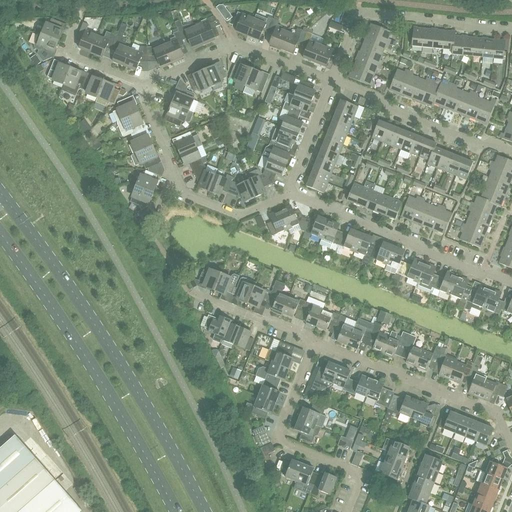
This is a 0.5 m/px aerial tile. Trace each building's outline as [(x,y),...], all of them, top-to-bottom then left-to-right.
[(218,4),(215,5),(215,6),(225,20),(231,16),(222,3),(218,4)] [(236,17),(240,19),(236,31),(247,36),(254,19),(243,14),(243,12),(238,10),(236,17)] [(215,38),(211,29),(220,25),(214,16),(195,24),(204,45),(215,40),(214,38),(215,38)] [(259,41),(264,28),(269,31),(274,19),(273,19),(268,17),(265,23),(254,19),(247,36),(259,41)] [(279,18),(274,17),(273,19),(274,19),(269,31),(274,33),(269,45),(281,49),(288,32),(281,30),(282,27),(278,25),(279,21),(278,21),(279,18)] [(62,23),(51,19),(49,25),(46,24),(42,35),(58,41),(62,31),(60,30),(62,23)] [(192,48),(193,50),(204,45),(195,24),(183,26),(180,20),(174,22),(177,28),(178,31),(181,38),(187,36),(192,48)] [(340,32),(342,27),(342,26),(331,22),(328,27),(340,32)] [(78,34),(84,36),(79,48),(90,53),(97,36),(88,32),(89,29),(87,28),(89,25),(83,23),(78,34)] [(389,44),(391,40),(388,39),(391,32),(371,24),(366,35),(389,44)] [(224,27),(219,29),(225,42),(229,40),(224,27)] [(292,54),(297,42),(302,44),(308,29),(304,27),(302,31),(297,29),(294,35),(288,32),(281,49),(292,54)] [(412,46),(422,47),(424,29),(413,28),(412,46)] [(308,46),(303,58),(314,63),(321,46),(310,41),(312,35),(312,34),(313,31),(308,29),(302,44),(308,46)] [(422,47),(432,48),(434,30),(424,29),(422,47)] [(183,57),(178,45),(181,44),(179,39),(181,38),(178,31),(173,33),(172,30),(174,37),(170,39),(172,42),(165,45),(173,64),(184,59),(183,57)] [(432,48),(443,49),(444,31),(434,30),(432,48)] [(112,62),(124,66),(131,49),(124,47),(127,40),(122,38),(124,34),(118,31),(117,36),(112,47),(117,49),(112,62)] [(452,54),(454,32),(444,31),(443,49),(452,50),(452,54)] [(107,45),(112,47),(117,36),(106,32),(104,38),(97,36),(90,53),(102,57),(107,45)] [(455,32),(454,32),(452,54),(462,55),(464,37),(455,36),(455,32)] [(52,58),(52,50),(54,51),(58,41),(42,35),(38,34),(34,46),(35,49),(38,50),(37,54),(43,62),(52,58)] [(366,35),(362,46),(382,54),(385,47),(388,48),(389,45),(389,44),(366,35)] [(462,55),(473,56),(474,38),(464,37),(462,55)] [(473,56),(483,57),(484,39),(474,38),(473,56)] [(483,57),(493,59),(495,40),(484,39),(483,57)] [(505,41),(495,40),(493,59),(503,60),(505,41)] [(160,67),(161,66),(162,69),(173,64),(165,45),(159,47),(157,44),(151,47),(148,47),(148,62),(158,62),(160,67)] [(333,50),(321,46),(314,63),(326,67),(333,50)] [(362,46),(358,56),(381,65),(383,61),(380,60),(382,54),(362,46)] [(140,47),(138,52),(131,49),(124,66),(136,71),(139,62),(148,62),(148,47),(140,47)] [(28,56),(36,66),(41,63),(35,55),(33,52),(32,53),(30,50),(27,52),(29,55),(28,56)] [(358,56),(354,67),(374,75),(376,69),(379,70),(381,65),(358,56)] [(48,76),(54,78),(53,80),(64,84),(70,69),(59,65),(59,67),(52,65),(48,76)] [(488,65),(486,79),(493,80),(494,66),(488,65)] [(222,66),(216,69),(215,66),(204,71),(211,87),(222,83),(221,80),(227,77),(222,66)] [(234,66),(229,77),(236,80),(235,82),(245,87),(252,70),(241,66),(240,68),(234,66)] [(371,81),(374,75),(354,67),(349,78),(372,87),(374,82),(371,81)] [(76,96),(79,88),(81,89),(86,78),(79,76),(80,73),(70,69),(64,84),(61,90),(76,96)] [(267,79),(261,77),(262,74),(252,70),(245,87),(255,91),(256,91),(262,93),(267,79)] [(397,70),(389,90),(400,94),(409,71),(405,70),(404,72),(397,70)] [(200,92),(201,92),(211,87),(204,71),(194,75),(195,78),(189,80),(194,92),(198,90),(200,92)] [(400,94),(411,99),(419,78),(412,76),(413,73),(409,71),(400,94)] [(87,94),(97,98),(103,82),(93,78),(92,81),(86,78),(81,89),(88,91),(87,94)] [(411,99),(421,103),(430,80),(426,78),(425,81),(419,78),(411,99)] [(300,80),(298,85),(294,96),(311,102),(315,92),(312,91),(314,86),(300,80)] [(421,103),(432,107),(441,83),(439,87),(433,84),(434,81),(430,80),(421,103)] [(114,105),(118,95),(123,97),(127,92),(121,89),(120,91),(113,89),(114,86),(103,82),(97,98),(95,103),(106,107),(107,102),(114,105)] [(434,104),(444,108),(453,84),(449,83),(448,86),(441,83),(432,107),(434,104)] [(444,108),(454,112),(463,91),(456,89),(457,86),(453,84),(444,108)] [(377,91),(384,93),(386,87),(379,85),(377,91)] [(179,87),(176,94),(175,97),(174,96),(172,97),(170,102),(173,103),(172,104),(194,113),(198,102),(193,100),(195,96),(192,95),(193,93),(179,87)] [(454,112),(465,116),(474,93),(470,91),(469,94),(463,91),(454,112)] [(465,116),(476,120),(484,100),(477,97),(478,95),(474,93),(465,116)] [(311,102),(294,96),(289,94),(284,104),(282,109),(288,111),(299,116),(301,111),(307,113),(311,102)] [(117,103),(120,109),(113,112),(117,122),(122,120),(122,121),(138,113),(131,97),(129,98),(117,103)] [(341,100),(337,110),(354,117),(358,107),(341,100)] [(487,125),(496,102),(491,100),(490,102),(484,100),(476,120),(487,125)] [(183,120),(185,121),(188,123),(188,121),(190,122),(194,113),(172,104),(168,115),(170,115),(168,122),(180,127),(183,120)] [(231,104),(229,111),(235,113),(237,106),(231,104)] [(247,109),(245,115),(252,117),(254,111),(247,109)] [(302,123),(298,121),(299,116),(288,111),(282,109),(279,118),(284,120),(282,127),(298,134),(302,123)] [(337,110),(333,120),(350,127),(354,117),(337,110)] [(143,131),(140,125),(143,124),(138,113),(122,121),(126,131),(129,130),(132,136),(143,131)] [(84,120),(79,124),(82,129),(87,126),(84,120)] [(333,120),(329,129),(346,136),(350,127),(333,120)] [(372,138),(382,142),(389,125),(379,121),(372,138)] [(207,125),(211,132),(219,129),(215,122),(207,125)] [(382,142),(391,146),(398,129),(389,125),(382,142)] [(282,127),(277,138),(275,143),(288,148),(290,143),(294,144),(298,134),(282,127)] [(511,142),(511,129),(506,128),(504,134),(501,133),(499,138),(511,142)] [(329,129),(325,139),(343,146),(346,136),(329,129)] [(391,146),(401,149),(408,133),(398,129),(391,146)] [(131,143),(136,154),(152,146),(148,136),(145,137),(143,131),(132,136),(134,142),(131,143)] [(179,137),(181,142),(175,145),(180,155),(202,146),(199,137),(197,136),(192,138),(192,137),(190,132),(179,137)] [(401,149),(410,153),(417,136),(408,133),(401,149)] [(410,153),(420,157),(426,140),(417,136),(410,153)] [(215,140),(218,147),(225,143),(222,137),(215,140)] [(246,149),(253,152),(257,142),(249,139),(246,149)] [(325,139),(322,148),(339,155),(343,146),(325,139)] [(92,143),(97,150),(102,146),(98,140),(92,143)] [(427,164),(428,165),(436,144),(426,140),(420,157),(429,161),(427,164)] [(273,148),(269,159),(286,165),(290,155),(286,153),(288,148),(275,143),(273,148)] [(428,165),(437,168),(444,151),(435,148),(436,144),(428,165)] [(159,163),(157,157),(152,146),(136,154),(131,156),(135,166),(143,163),(145,169),(159,163)] [(201,158),(197,149),(203,146),(202,146),(180,155),(184,166),(190,163),(192,169),(203,164),(204,164),(207,162),(205,157),(201,158)] [(322,148),(318,158),(335,165),(339,155),(322,148)] [(437,168),(447,172),(453,155),(444,151),(437,168)] [(447,172),(456,176),(463,159),(453,155),(447,172)] [(492,162),(490,166),(511,174),(511,161),(497,156),(495,163),(492,162)] [(318,158),(314,167),(331,174),(335,165),(318,158)] [(269,159),(265,169),(263,175),(272,184),(276,174),(282,176),(286,165),(269,159)] [(473,163),(463,159),(456,176),(466,180),(473,163)] [(198,188),(209,192),(216,175),(205,171),(206,169),(204,164),(203,164),(192,169),(197,181),(200,182),(198,188)] [(491,171),(489,177),(509,185),(511,177),(511,174),(490,166),(489,170),(491,171)] [(314,167),(310,177),(327,183),(331,174),(314,167)] [(245,175),(248,181),(255,198),(265,193),(263,188),(272,184),(263,175),(258,169),(245,175)] [(146,171),(143,177),(140,176),(136,186),(153,193),(157,182),(155,182),(157,175),(146,171)] [(220,196),(222,191),(227,193),(231,181),(233,177),(227,175),(225,179),(216,175),(209,192),(220,196)] [(323,193),(327,183),(310,177),(306,187),(323,193)] [(484,183),(482,187),(505,196),(509,185),(489,177),(486,184),(484,183)] [(439,192),(444,194),(450,181),(445,179),(441,187),(439,192)] [(248,181),(238,185),(237,183),(231,181),(227,193),(240,198),(242,197),(244,202),(255,198),(248,181)] [(366,208),(373,191),(375,186),(366,182),(364,188),(357,205),(366,208)] [(354,184),(347,201),(357,205),(364,188),(354,184)] [(148,206),(153,193),(136,186),(130,202),(138,205),(141,210),(138,212),(146,226),(152,212),(148,206)] [(477,197),(501,207),(505,196),(482,187),(480,191),(483,192),(481,198),(477,197)] [(366,208),(376,212),(383,195),(373,191),(366,208)] [(376,212),(385,216),(392,199),(383,195),(376,212)] [(401,217),(412,221),(421,198),(417,197),(416,199),(409,196),(401,217)] [(471,202),(470,207),(493,216),(496,206),(500,207),(501,207),(477,197),(474,204),(471,202)] [(412,221),(422,225),(430,205),(424,203),(425,200),(421,198),(412,221)] [(395,220),(402,203),(392,199),(385,216),(395,220)] [(422,225),(433,230),(442,207),(438,205),(437,208),(430,205),(422,225)] [(299,210),(293,212),(290,206),(284,209),(285,210),(281,212),(288,229),(298,225),(301,230),(305,232),(310,220),(302,217),(299,210)] [(444,234),(452,214),(445,211),(446,208),(442,207),(433,230),(444,234)] [(471,212),(468,218),(488,226),(493,216),(470,207),(468,211),(471,212)] [(272,236),(278,234),(288,229),(281,212),(277,214),(276,212),(270,215),(272,222),(267,224),(272,236)] [(311,234),(322,239),(328,221),(318,217),(316,222),(310,220),(305,232),(311,234)] [(463,224),(461,228),(484,237),(488,226),(468,218),(466,225),(463,224)] [(332,243),(338,245),(343,233),(337,231),(339,225),(328,221),(322,239),(319,245),(330,249),(332,243)] [(480,248),(484,237),(461,228),(460,232),(462,233),(460,240),(480,248)] [(338,245),(354,251),(354,252),(361,234),(350,230),(348,235),(343,233),(338,245)] [(354,252),(365,256),(370,258),(375,246),(370,244),(372,238),(361,234),(354,252)] [(511,243),(507,242),(503,252),(511,255),(511,243)] [(376,260),(387,264),(387,265),(394,247),(383,243),(381,248),(375,246),(370,258),(376,260)] [(406,263),(400,261),(404,251),(394,247),(387,265),(385,270),(394,274),(395,273),(395,274),(401,276),(406,263)] [(511,255),(503,252),(499,263),(511,268),(511,255)] [(412,266),(406,263),(401,276),(407,278),(418,282),(424,265),(420,263),(421,262),(414,259),(412,266)] [(428,286),(434,289),(439,276),(433,274),(436,268),(429,265),(428,266),(424,265),(418,282),(428,286)] [(207,268),(205,274),(202,272),(199,281),(205,283),(204,286),(214,290),(222,271),(212,267),(207,268)] [(236,286),(235,286),(229,283),(231,279),(221,275),(222,271),(214,290),(225,294),(226,291),(232,294),(234,289),(235,288),(236,286)] [(440,291),(450,295),(457,278),(453,276),(453,275),(447,272),(445,279),(439,276),(434,289),(440,291)] [(241,279),(237,289),(235,288),(234,289),(232,294),(239,296),(238,299),(248,303),(256,283),(243,278),(241,279)] [(461,299),(466,302),(471,289),(466,287),(468,281),(462,278),(461,280),(457,278),(450,295),(461,299)] [(282,313),(282,314),(289,297),(281,294),(285,285),(276,281),(272,292),(271,294),(277,296),(272,310),(273,310),(272,312),(281,316),(282,313)] [(257,283),(256,283),(248,303),(258,308),(259,304),(266,307),(271,294),(272,292),(266,290),(266,291),(265,293),(255,288),(257,283)] [(306,285),(304,292),(310,294),(312,287),(306,285)] [(480,285),(477,292),(471,289),(466,302),(463,309),(468,311),(469,309),(470,310),(471,308),(481,312),(483,308),(490,291),(485,289),(486,288),(480,285)] [(493,312),(499,315),(501,310),(504,303),(498,300),(501,294),(495,291),(494,293),(490,291),(483,308),(493,312)] [(293,318),(298,304),(304,307),(306,302),(305,302),(307,298),(301,296),(299,301),(289,297),(282,314),(293,318)] [(511,298),(511,301),(505,299),(504,303),(501,310),(507,312),(511,314),(511,298)] [(314,329),(315,327),(316,327),(322,310),(312,306),(313,305),(306,302),(304,307),(311,309),(305,323),(306,323),(305,326),(314,329)] [(338,320),(340,315),(333,313),(333,314),(322,310),(316,327),(326,331),(331,318),(338,320)] [(377,321),(388,325),(392,315),(381,311),(377,321)] [(220,317),(218,322),(210,318),(205,330),(214,334),(215,334),(213,340),(221,344),(223,340),(224,338),(230,324),(231,321),(220,317)] [(336,326),(342,328),(337,342),(347,346),(354,329),(343,325),(344,324),(338,321),(336,326)] [(389,337),(379,333),(382,325),(376,323),(372,332),(367,343),(374,346),(372,349),(383,354),(389,337)] [(240,328),(230,324),(224,338),(223,340),(233,345),(240,328)] [(361,341),(367,343),(372,332),(366,330),(366,328),(355,324),(354,329),(347,346),(357,350),(361,341)] [(249,351),(254,339),(249,337),(251,332),(240,328),(233,345),(249,351)] [(393,358),(399,344),(405,347),(409,335),(403,332),(401,336),(397,335),(397,334),(392,331),(389,337),(383,354),(393,358)] [(405,347),(411,349),(406,363),(416,367),(423,350),(412,346),(413,345),(416,338),(409,335),(405,347)] [(276,352),(271,363),(289,370),(293,359),(288,356),(290,351),(292,352),(294,347),(280,341),(276,352)] [(436,346),(433,354),(423,350),(416,367),(426,371),(432,358),(438,360),(441,354),(442,349),(436,346)] [(218,360),(219,359),(222,358),(226,356),(222,350),(218,352),(216,357),(218,360)] [(444,377),(449,379),(456,362),(457,359),(446,355),(446,356),(441,354),(438,360),(437,364),(442,366),(438,376),(444,378),(444,377)] [(468,361),(466,366),(456,362),(449,379),(454,381),(454,382),(459,384),(463,375),(468,377),(474,363),(468,361)] [(328,362),(325,370),(320,367),(311,388),(318,391),(319,390),(321,391),(322,391),(328,389),(330,390),(333,384),(339,367),(328,362)] [(256,376),(265,380),(277,384),(279,379),(284,381),(289,370),(271,363),(269,370),(263,367),(259,369),(256,376)] [(479,397),(485,380),(487,376),(477,372),(480,366),(474,363),(468,377),(474,379),(468,394),(473,396),(473,395),(479,397)] [(342,390),(348,392),(349,393),(353,381),(348,378),(350,371),(339,367),(333,384),(343,388),(342,390)] [(356,393),(366,397),(373,380),(362,376),(359,383),(353,381),(349,393),(355,395),(356,393)] [(274,390),(276,385),(277,384),(265,380),(258,397),(275,403),(280,392),(274,390)] [(387,394),(381,391),(384,384),(373,380),(366,397),(377,402),(376,404),(382,406),(387,394)] [(492,394),(497,396),(498,396),(502,385),(496,382),(495,384),(485,380),(479,397),(484,399),(484,400),(489,402),(492,394)] [(508,387),(502,385),(498,396),(503,398),(508,387)] [(398,415),(399,413),(410,418),(417,401),(406,396),(403,402),(397,400),(392,413),(398,415)] [(263,418),(265,412),(271,414),(275,403),(258,397),(254,408),(252,413),(263,418)] [(421,425),(432,429),(433,429),(437,417),(425,412),(428,405),(417,401),(410,418),(407,425),(417,429),(420,428),(421,425)] [(313,405),(310,411),(303,408),(299,419),(316,425),(320,415),(322,416),(325,409),(313,405)] [(443,429),(454,434),(461,416),(450,412),(443,429)] [(454,434),(465,438),(472,420),(461,416),(454,434)] [(294,430),(301,432),(299,439),(311,443),(314,436),(317,436),(321,427),(316,425),(299,419),(294,430)] [(465,438),(476,442),(482,425),(472,420),(465,438)] [(493,429),(482,425),(476,442),(487,446),(493,429)] [(271,442),(266,431),(255,436),(260,447),(271,442)] [(82,511),(15,435),(0,448),(0,511),(82,511)] [(382,450),(389,452),(406,459),(410,448),(387,438),(386,441),(380,439),(378,445),(383,447),(382,450)] [(351,448),(353,441),(347,439),(344,446),(351,448)] [(356,439),(354,444),(364,449),(366,443),(361,441),(356,439)] [(272,443),(260,448),(263,456),(268,454),(275,451),(272,443)] [(389,452),(384,463),(401,470),(406,459),(389,452)] [(425,455),(421,466),(438,473),(443,462),(425,455)] [(456,460),(461,462),(466,464),(468,459),(458,455),(456,460)] [(490,462),(486,473),(503,480),(507,469),(498,465),(499,463),(499,461),(498,459),(496,458),(494,459),(492,460),(491,462),(490,462)] [(285,477),(296,482),(303,464),(292,460),(285,477)] [(384,463),(380,474),(397,481),(401,470),(384,463)] [(317,477),(312,474),(314,469),(303,464),(296,482),(294,487),(310,494),(312,489),(317,477)] [(460,482),(462,476),(466,466),(461,464),(455,480),(460,482)] [(421,466),(417,477),(434,484),(438,473),(421,466)] [(325,473),(323,479),(317,477),(312,489),(310,494),(317,496),(319,491),(330,495),(337,478),(325,473)] [(486,473),(481,484),(498,490),(503,480),(486,473)] [(417,477),(413,488),(430,494),(434,484),(417,477)] [(481,484),(477,494),(494,501),(498,490),(481,484)] [(408,499),(413,500),(425,505),(426,505),(430,494),(413,488),(408,499)] [(451,503),(453,497),(444,493),(441,498),(447,501),(451,503)] [(477,494),(473,505),(490,511),(494,501),(477,494)] [(413,500),(409,511),(411,511),(427,511),(430,506),(426,505),(425,505),(413,500)] [(453,503),(451,508),(456,510),(460,511),(462,506),(453,503)]
